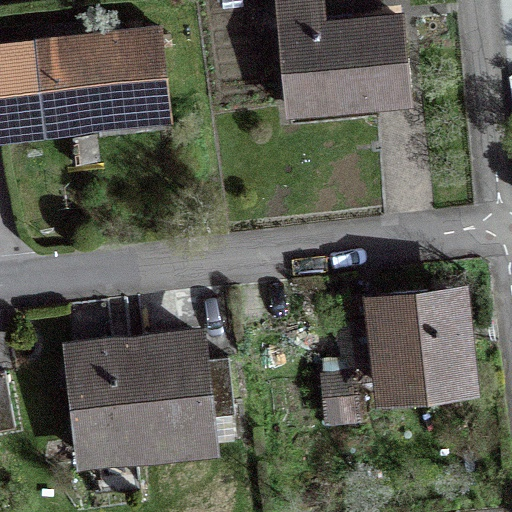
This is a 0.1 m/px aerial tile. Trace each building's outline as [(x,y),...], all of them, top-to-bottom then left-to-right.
[(324,93),(325,101),(409,93),(402,16),(324,24),(321,0),(278,0),(288,97),(324,93)] [(124,106),(166,102),(160,27),(32,40),(42,126),(94,121),(92,105),(124,101),(124,106)] [(377,303),(379,320),(384,372),(386,384),(466,375),(457,294),(377,303)] [(352,376),(384,372),(379,320),(341,324),(345,356),(324,359),(331,417),(357,414),(352,376)] [(72,346),(84,456),(209,439),(200,357),(197,332),(72,346)] [(235,411),(228,354),(200,357),(209,439),(234,436),(231,412),(235,411)] [(5,369),(0,370),(0,428),(15,425),(5,369)]
